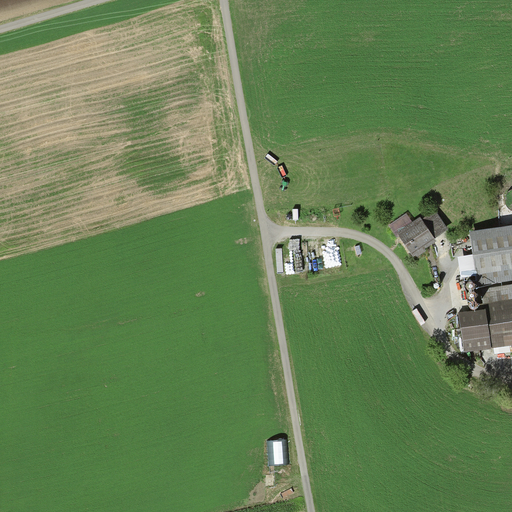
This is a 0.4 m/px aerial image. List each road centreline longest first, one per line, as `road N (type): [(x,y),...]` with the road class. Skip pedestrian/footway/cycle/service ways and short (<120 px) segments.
road 1 (unclassified): [(228,0),(313,511)]
road 2 (track): [(264,232),(336,232),(380,249),(442,344),(469,370),(511,387)]
